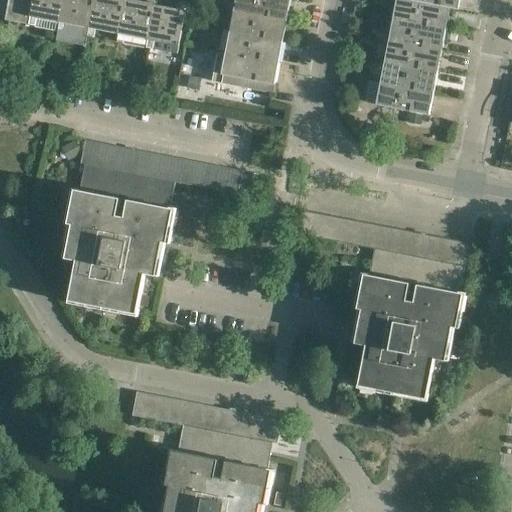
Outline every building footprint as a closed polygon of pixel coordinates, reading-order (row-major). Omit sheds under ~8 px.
[(30,12),(32,0),(8,0),(7,7),(30,12)] [(64,0),(32,0),(30,12),(28,25),(35,27),(36,20),(59,24),(64,0)] [(64,0),(59,24),(58,31),(64,32),(66,25),(89,30),(94,0),(64,0)] [(94,0),(89,30),(87,37),(94,38),(96,31),(118,35),(125,0),(94,0)] [(125,0),(118,35),(117,43),(124,44),(125,37),(148,41),(155,6),(156,6),(156,0),(146,0),(146,4),(127,0),(125,0)] [(155,6),(148,41),(147,48),(153,49),(178,54),(188,2),(179,0),(177,0),(176,9),(156,6),(155,6)] [(292,0),(289,0),(242,0),(240,13),(287,22),(292,0)] [(402,0),(398,20),(446,30),(450,9),(458,11),(458,10),(410,1),(406,0),(402,0)] [(460,0),(410,0),(410,1),(458,10),(460,0)] [(5,21),(28,25),(30,12),(7,7),(5,21)] [(236,34),(283,43),(287,22),(240,13),(236,34)] [(446,30),(398,20),(394,42),(441,51),(446,30)] [(279,64),(283,43),(236,34),(232,56),(279,64)] [(441,51),(394,42),(390,63),(437,73),(441,51)] [(274,95),(279,64),(232,56),(218,56),(212,83),(274,95)] [(437,73),(390,63),(386,85),(433,94),(437,73)] [(346,83),(344,99),(347,99),(347,96),(353,96),(354,90),(350,86),(350,83),(346,83)] [(429,116),(433,94),(386,85),(381,107),(429,116)] [(410,113),(408,124),(421,126),(423,115),(410,113)] [(75,141),(61,149),(69,162),(83,154),(75,141)] [(85,165),(80,192),(75,191),(72,209),(77,209),(73,225),(70,241),(74,242),(71,261),(78,262),(71,300),(88,304),(89,300),(121,307),(120,311),(138,314),(139,309),(140,310),(147,274),(154,276),(157,259),(161,260),(164,244),(167,226),(172,227),(175,210),(171,209),(176,183),(250,197),(254,173),(137,151),(127,201),(129,201),(124,221),(125,221),(124,225),(115,223),(116,219),(117,219),(121,200),(123,200),(133,150),(85,141),(81,164),(85,165)] [(422,235),(305,213),(301,236),(375,250),(369,277),(366,276),(362,294),(366,295),(363,311),(360,328),(364,329),(361,345),(367,347),(360,382),(361,382),(361,386),(378,390),(379,385),(410,392),(409,396),(427,399),(427,395),(428,396),(435,359),(443,361),(446,344),(450,345),(453,328),(456,312),(460,313),(464,295),(460,295),(465,268),(469,269),(473,245),(427,236),(417,286),(418,286),(414,309),(406,308),(411,285),(412,285),(422,235)] [(44,247),(43,255),(52,257),(53,249),(44,247)] [(351,268),(345,297),(360,300),(365,270),(351,268)] [(223,455),(231,410),(137,391),(132,415),(183,425),(177,452),(173,451),(169,468),(174,469),(171,485),(167,501),(172,502),(169,511),(259,511),(261,503),(270,505),(270,504),(261,502),(264,486),(269,487),(272,471),(267,470),(273,443),(278,444),(283,420),(236,411),(227,456),(229,456),(224,479),(216,477),(221,454),(223,455)] [(277,494),(274,506),(285,508),(287,495),(277,494)]
